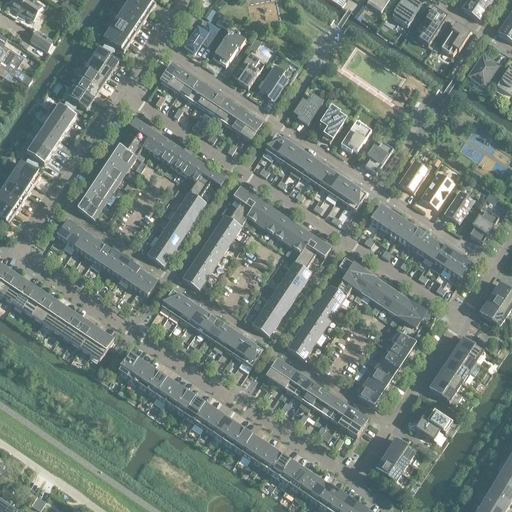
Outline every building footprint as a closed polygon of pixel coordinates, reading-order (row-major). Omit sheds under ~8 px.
[(42,9),(29,0),(16,0),(11,8),(33,23),(42,9)] [(150,3),(151,0),(132,0),(130,3),(149,16),(156,7),(150,3)] [(382,15),(389,3),(384,0),(370,0),(367,5),(382,15)] [(407,30),(421,9),(416,6),(419,2),(415,0),(405,0),(392,20),(407,30)] [(491,5),(483,0),(471,0),(469,4),(485,14),(491,5)] [(342,9),(346,2),(344,1),(340,1),(337,6),(342,9)] [(149,16),(130,3),(124,13),(143,26),(149,16)] [(485,14),(469,4),(463,13),(479,24),(485,14)] [(428,50),(447,21),(442,17),(443,16),(441,14),(440,16),(433,11),(425,23),(431,27),(424,38),(422,37),(418,43),(428,50)] [(143,26),(124,13),(117,22),(137,35),(143,26)] [(224,31),(228,24),(221,20),(217,26),(224,31)] [(463,29),(466,23),(459,21),(457,26),(463,29)] [(137,35),(117,22),(111,32),(130,45),(137,35)] [(207,49),(218,34),(208,27),(203,36),(198,33),(188,47),(185,51),(192,56),(193,56),(195,57),(202,45),(207,49)] [(459,54),(470,37),(471,37),(455,27),(451,33),(452,34),(441,51),(453,59),(457,53),(459,54)] [(511,32),(504,27),(498,36),(511,45),(511,32)] [(113,61),(119,52),(124,55),(130,45),(111,32),(104,42),(108,44),(104,55),(100,52),(93,62),(112,75),(119,65),(113,61)] [(54,44),(37,33),(31,43),(48,54),(54,44)] [(226,70),(238,52),(240,53),(246,44),(239,40),(240,39),(238,37),(237,39),(231,34),(225,43),(225,42),(222,46),(223,46),(213,61),(220,66),(221,64),(226,68),(225,69),(226,70)] [(10,67),(17,57),(8,51),(6,53),(2,50),(4,47),(0,43),(0,68),(2,70),(22,84),(26,78),(17,71),(10,67)] [(260,75),(265,67),(250,57),(235,80),(239,83),(238,85),(248,92),(259,76),(259,75),(260,75)] [(484,90),(499,67),(493,63),(490,66),(489,65),(490,63),(485,60),(484,61),(482,60),(469,80),(484,90)] [(112,75),(93,62),(87,71),(106,84),(112,75)] [(511,100),(511,99),(511,67),(511,68),(493,96),(507,106),(511,99),(511,100)] [(170,90),(181,74),(171,68),(160,84),(170,90)] [(273,105),(288,83),(282,80),(285,76),(275,70),(260,92),(267,97),(267,96),(269,98),(267,101),(273,105)] [(106,84),(87,71),(81,81),(99,93),(106,84)] [(179,96),(190,80),(181,74),(170,90),(179,96)] [(188,102),(199,86),(190,80),(179,96),(188,102)] [(99,93),(81,81),(74,90),(93,103),(99,93)] [(197,108),(208,92),(199,86),(188,102),(197,108)] [(72,117),(80,108),(87,113),(93,103),(74,90),(68,100),(72,103),(65,112),(54,105),(48,114),(53,118),(70,129),(77,120),(72,117)] [(206,114),(217,98),(208,92),(197,108),(206,114)] [(215,120),(226,104),(217,98),(206,114),(215,120)] [(308,128),(323,105),(314,98),(308,106),(303,103),(294,116),(299,119),(298,122),(308,128)] [(224,126),(235,110),(226,104),(215,120),(224,126)] [(233,132),(244,116),(235,110),(224,126),(233,132)] [(330,146),(343,127),(346,122),(345,122),(339,118),(340,116),(339,115),(339,116),(332,111),(319,129),(320,129),(326,134),(322,141),(323,141),(329,145),(329,146),(330,146)] [(242,138),(253,122),(244,116),(233,132),(242,138)] [(70,129),(53,118),(46,127),(64,139),(70,129)] [(153,134),(135,122),(129,130),(138,136),(139,136),(148,142),(153,134)] [(251,144),(262,128),(253,122),(242,138),(251,144)] [(357,155),(371,134),(356,124),(341,148),(352,155),(353,152),(357,155)] [(64,139),(46,127),(40,137),(57,148),(64,139)] [(154,152),(160,144),(158,143),(161,139),(153,134),(148,142),(143,151),(153,158),(156,154),(154,152)] [(143,151),(148,142),(139,136),(138,136),(127,154),(136,161),(143,151)] [(57,148),(40,137),(34,146),(51,158),(57,148)] [(274,160),(285,144),(278,138),(275,143),(273,142),(265,154),(274,160)] [(161,163),(171,146),(161,139),(158,143),(160,144),(154,152),(156,154),(153,158),(161,163)] [(283,166),(294,150),(285,144),(274,160),(283,166)] [(381,167),(386,159),(388,160),(393,153),(382,145),(377,152),(374,150),(374,149),(367,160),(368,159),(371,161),(365,170),(376,178),(383,168),(381,167)] [(35,174),(40,165),(45,168),(51,158),(34,146),(27,156),(31,159),(24,168),(21,166),(15,175),(34,188),(41,179),(35,174)] [(172,164),(178,156),(176,155),(179,151),(171,146),(161,163),(171,170),(174,166),(172,164)] [(136,161),(127,154),(120,149),(114,159),(130,170),(136,161)] [(292,172),(303,156),(294,150),(283,166),(292,172)] [(179,174),(189,158),(179,151),(176,155),(178,156),(172,164),(174,166),(171,170),(179,174)] [(301,178),(312,162),(303,156),(292,172),(301,178)] [(188,180),(198,164),(189,158),(179,174),(188,180)] [(130,170),(114,159),(108,168),(124,179),(130,170)] [(310,184),(321,168),(312,162),(301,178),(310,184)] [(197,186),(202,178),(207,170),(198,164),(188,180),(196,186),(197,186)] [(413,196),(428,175),(414,166),(400,187),(408,193),(409,192),(412,195),(413,196)] [(124,179),(108,168),(102,177),(118,188),(124,179)] [(319,190),(330,174),(321,168),(310,184),(319,190)] [(226,182),(207,170),(202,178),(211,184),(211,185),(220,191),(226,182)] [(328,196),(339,180),(330,174),(319,190),(328,196)] [(34,188),(15,175),(8,185),(28,198),(34,188)] [(118,188),(102,177),(96,186),(112,197),(118,188)] [(448,196),(454,187),(454,186),(453,187),(439,177),(422,202),(431,208),(432,207),(437,211),(436,212),(437,212),(443,202),(444,203),(444,202),(443,201),(447,196),(448,196)] [(199,202),(200,202),(211,185),(211,184),(202,178),(197,186),(196,186),(190,196),(199,202)] [(337,202),(348,186),(339,180),(328,196),(337,202)] [(28,198),(8,185),(2,194),(22,207),(28,198)] [(112,197),(96,186),(90,195),(106,206),(112,197)] [(346,208),(357,191),(348,186),(337,202),(346,208)] [(356,214),(364,202),(362,201),(365,197),(357,191),(346,208),(356,214)] [(258,204),(240,192),(234,201),(241,206),(242,206),(252,213),(258,204)] [(22,207),(2,194),(0,197),(0,206),(15,217),(22,207)] [(106,206),(90,195),(84,204),(100,215),(106,206)] [(206,207),(200,202),(199,202),(190,196),(184,205),(200,216),(206,207)] [(459,227),(473,205),(472,204),(473,202),(468,199),(466,200),(460,196),(445,217),(446,218),(447,218),(451,220),(450,221),(459,227)] [(100,215),(84,204),(78,213),(94,224),(100,215)] [(256,226),(267,210),(258,204),(252,213),(247,221),(255,225),(256,226)] [(200,216),(184,205),(178,214),(194,225),(200,216)] [(15,217),(0,206),(0,222),(1,221),(9,227),(15,217)] [(247,221),(252,213),(242,206),(241,206),(230,223),(241,230),(247,221)] [(379,230),(390,213),(381,207),(370,224),(379,230)] [(265,232),(276,216),(267,210),(256,226),(258,227),(265,232)] [(388,236),(399,219),(390,213),(379,230),(388,236)] [(493,231),(499,222),(486,213),(480,222),(479,221),(473,229),(475,230),(469,238),(477,244),(478,243),(481,245),(481,246),(482,247),(488,238),(487,237),(492,230),(493,231)] [(194,225),(178,214),(172,223),(188,234),(194,225)] [(274,238),(285,222),(276,216),(265,232),(273,237),(274,238)] [(241,230),(230,223),(225,219),(219,228),(235,239),(241,230)] [(397,242),(408,225),(399,219),(388,236),(397,242)] [(283,244),(294,228),(285,222),(274,238),(276,239),(283,244)] [(188,234),(172,223),(166,232),(182,243),(188,234)] [(66,246),(77,230),(67,224),(57,240),(66,246)] [(252,235),(258,227),(256,226),(255,225),(249,233),(252,235)] [(406,248),(417,231),(408,225),(397,242),(406,248)] [(235,239),(219,228),(213,238),(229,248),(235,239)] [(292,250),(303,234),(294,228),(283,244),(291,249),(292,250)] [(75,252),(86,236),(77,230),(66,246),(75,252)] [(415,254),(426,237),(417,231),(406,248),(415,254)] [(182,243),(166,232),(160,241),(176,252),(182,243)] [(301,256),(306,249),(312,240),(303,234),(292,250),(294,251),(301,256)] [(84,258),(95,242),(86,236),(75,252),(84,258)] [(270,247),(276,239),(274,238),(273,237),(267,245),(270,247)] [(424,260),(435,244),(435,243),(426,237),(415,254),(424,260)] [(229,248),(213,238),(207,247),(223,257),(229,248)] [(331,252),(312,240),(306,249),(317,256),(324,262),(331,252)] [(176,252),(160,241),(154,250),(170,261),(176,252)] [(93,264),(104,248),(95,242),(84,258),(93,264)] [(433,266),(444,250),(444,249),(435,243),(435,244),(424,260),(433,266)] [(223,257),(207,247),(201,255),(217,266),(223,257)] [(102,270),(112,255),(113,254),(104,248),(93,264),(102,270)] [(288,259),(294,251),(292,250),(291,249),(285,257),(288,259)] [(306,273),(317,256),(306,249),(301,256),(294,266),(305,273),(306,273)] [(442,272),(453,256),(453,255),(444,249),(444,250),(433,266),(442,272)] [(170,261),(154,250),(148,259),(164,270),(170,261)] [(111,276),(121,261),(122,260),(113,254),(112,255),(102,270),(111,276)] [(217,266),(201,255),(195,265),(211,275),(217,266)] [(451,278),(462,262),(462,261),(453,255),(453,256),(442,272),(451,278)] [(120,282),(130,267),(131,266),(122,260),(121,261),(111,276),(120,282)] [(461,284),(471,269),(472,268),(462,261),(462,262),(451,278),(461,284)] [(363,274),(345,262),(338,271),(345,275),(357,283),(363,274)] [(211,275),(195,265),(189,273),(205,284),(211,275)] [(129,288),(139,273),(140,272),(131,266),(130,267),(120,282),(129,288)] [(311,276),(306,273),(305,273),(294,266),(288,275),(305,286),(311,276)] [(0,287),(9,275),(0,268),(0,287)] [(138,294),(148,279),(149,278),(140,272),(139,273),(129,288),(138,294)] [(205,284),(189,273),(183,283),(199,294),(205,284)] [(361,296),(372,280),(363,274),(357,283),(352,290),(352,291),(359,295),(361,296)] [(0,298),(5,301),(18,281),(9,275),(0,287),(0,298)] [(305,286),(288,275),(282,284),(299,295),(305,286)] [(352,290),(357,283),(345,275),(334,292),(346,300),(352,291),(352,290)] [(147,300),(157,285),(158,284),(149,278),(148,279),(138,294),(147,300)] [(370,302),(381,286),(372,280),(361,296),(363,298),(370,302)] [(14,308),(28,287),(18,281),(5,301),(14,308)] [(299,295),(282,284),(276,293),(293,304),(299,295)] [(379,308),(390,292),(381,286),(370,302),(377,307),(379,308)] [(24,314),(37,293),(28,287),(14,308),(24,314)] [(511,294),(501,287),(494,297),(511,309),(511,294)] [(346,300),(334,292),(330,289),(324,298),(340,309),(346,300)] [(388,314),(399,298),(390,292),(379,308),(381,310),(388,314)] [(33,320),(47,300),(37,293),(24,314),(33,320)] [(293,304),(276,293),(270,302),(287,313),(293,304)] [(171,316),(182,300),(174,294),(171,299),(169,298),(161,310),(171,316)] [(358,306),(363,298),(361,296),(359,295),(354,303),(358,306)] [(511,310),(511,309),(494,297),(487,307),(506,320),(511,310)] [(340,309),(324,298),(318,307),(334,318),(340,309)] [(397,320),(408,304),(399,298),(388,314),(395,319),(397,320)] [(43,327),(56,306),(47,300),(33,320),(43,327)] [(180,322),(191,306),(182,300),(171,316),(180,322)] [(287,313),(270,302),(264,311),(281,322),(287,313)] [(406,326),(411,319),(417,310),(408,304),(397,320),(399,322),(406,326)] [(52,333),(66,312),(56,306),(43,327),(52,333)] [(189,328),(200,312),(191,306),(180,322),(189,328)] [(334,318),(318,307),(312,316),(328,327),(334,318)] [(376,317),(381,310),(379,308),(377,307),(372,315),(376,317)] [(506,320),(487,307),(480,318),(499,330),(506,320)] [(436,322),(417,310),(411,319),(423,327),(429,331),(436,322)] [(281,322),(264,311),(259,320),(275,331),(281,322)] [(61,339),(75,319),(66,312),(52,333),(61,339)] [(198,334),(209,318),(200,312),(189,328),(198,334)] [(328,327),(312,316),(306,325),(322,336),(328,327)] [(207,340),(218,324),(209,318),(198,334),(207,340)] [(71,346),(85,325),(75,319),(61,339),(71,346)] [(394,329),(399,322),(397,320),(395,319),(390,327),(394,329)] [(412,344),(423,327),(411,319),(406,326),(399,336),(412,344)] [(275,331),(259,320),(252,329),(269,340),(275,331)] [(216,346),(227,330),(218,324),(207,340),(216,346)] [(80,352),(94,331),(85,325),(71,346),(80,352)] [(322,336),(306,325),(300,334),(316,345),(322,336)] [(225,352),(236,336),(227,330),(216,346),(225,352)] [(90,358),(104,338),(94,331),(80,352),(90,358)] [(316,345),(300,334),(294,343),(310,354),(316,345)] [(234,358),(245,342),(236,336),(225,352),(234,358)] [(416,346),(412,344),(399,336),(393,345),(410,356),(416,346)] [(100,365),(114,344),(104,338),(90,358),(100,365)] [(243,364),(254,348),(245,342),(234,358),(243,364)] [(483,355),(464,342),(457,353),(476,365),(483,355)] [(310,354),(294,343),(288,353),(304,363),(310,354)] [(410,356),(393,345),(387,354),(404,365),(410,356)] [(252,370),(260,358),(258,357),(261,353),(254,348),(243,364),(252,370)] [(476,365),(457,353),(450,363),(469,375),(476,365)] [(404,365),(387,354),(381,363),(398,374),(404,365)] [(128,381),(139,364),(140,363),(130,357),(118,375),(128,381)] [(137,388),(149,371),(149,370),(140,363),(139,364),(128,381),(137,388)] [(275,386),(286,369),(277,363),(266,380),(275,386)] [(398,374),(381,363),(375,372),(392,383),(398,374)] [(469,375),(450,363),(444,373),(462,385),(469,375)] [(284,392),(295,375),(286,369),(275,386),(284,392)] [(147,394),(158,377),(159,376),(149,370),(149,371),(137,388),(147,394)] [(392,383),(375,372),(369,381),(386,392),(392,383)] [(462,385),(444,373),(437,383),(456,395),(462,385)] [(293,398),(304,381),(295,375),(284,392),(293,398)] [(156,400),(168,383),(168,382),(159,376),(158,377),(147,394),(156,400)] [(302,404),(313,387),(304,381),(293,398),(302,404)] [(386,392),(369,381),(363,390),(380,400),(386,392)] [(166,407),(177,390),(178,388),(168,382),(168,383),(156,400),(166,407)] [(456,395),(437,383),(430,393),(449,405),(456,395)] [(311,410),(322,393),(313,387),(302,404),(311,410)] [(175,413),(187,396),(187,395),(178,388),(177,390),(166,407),(175,413)] [(380,400),(363,390),(357,399),(374,410),(380,400)] [(320,416),(331,399),(322,393),(311,410),(320,416)] [(185,419),(196,402),(197,401),(187,395),(187,396),(175,413),(185,419)] [(329,422),(340,405),(331,399),(320,416),(329,422)] [(194,426),(206,408),(206,407),(197,401),(196,402),(185,419),(194,426)] [(338,428),(349,411),(340,405),(329,422),(338,428)] [(204,432),(215,415),(216,414),(206,407),(206,408),(194,426),(204,432)] [(347,434),(358,417),(349,411),(338,428),(347,434)] [(453,426),(445,420),(431,411),(424,422),(444,435),(443,436),(445,437),(453,426)] [(213,438),(225,421),(225,420),(216,414),(215,415),(204,432),(213,438)] [(357,440),(368,424),(358,417),(347,434),(357,440)] [(223,445),(235,426),(225,420),(225,421),(213,438),(223,445)] [(444,435),(424,422),(422,421),(415,432),(436,446),(443,436),(444,435)] [(310,422),(301,436),(311,443),(320,429),(310,422)] [(232,451),(244,433),(235,426),(223,445),(232,451)] [(242,457),(254,439),(244,433),(232,451),(242,457)] [(251,464),(263,445),(254,439),(242,457),(251,464)] [(416,455),(397,443),(390,453),(409,465),(416,455)] [(261,470),(273,452),(263,445),(251,464),(261,470)] [(270,476),(282,458),(273,452),(261,470),(270,476)] [(409,465),(390,453),(384,463),(402,475),(409,465)] [(280,483),(292,464),(282,458),(270,476),(280,483)] [(402,475),(384,463),(377,473),(395,486),(402,475)] [(289,489),(301,471),(292,464),(280,483),(289,489)] [(511,468),(508,466),(502,476),(511,481),(511,468)] [(299,495),(311,477),(301,471),(289,489),(299,495)] [(511,481),(502,476),(496,485),(511,495),(511,481)] [(308,502),(320,483),(311,477),(299,495),(308,502)] [(318,508),(330,490),(320,483),(308,502),(318,508)] [(511,504),(511,495),(496,485),(490,495),(510,507),(511,504)] [(323,511),(328,511),(339,496),(330,490),(318,508),(323,511)] [(507,511),(510,507),(490,495),(484,505),(496,511),(507,511)] [(342,511),(349,502),(339,496),(328,511),(342,511)] [(16,511),(0,500),(0,511),(16,511)] [(355,511),(357,509),(358,508),(349,502),(342,511),(355,511)]
